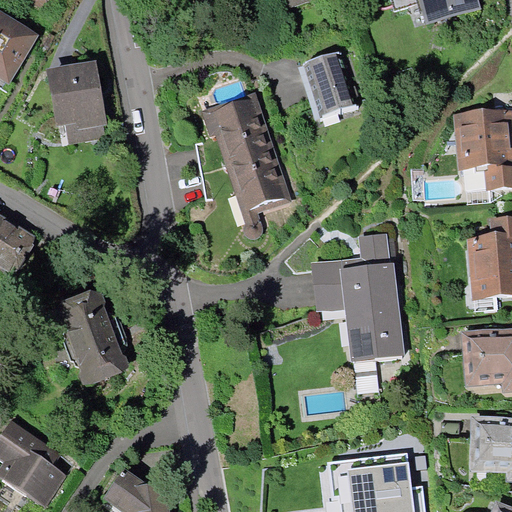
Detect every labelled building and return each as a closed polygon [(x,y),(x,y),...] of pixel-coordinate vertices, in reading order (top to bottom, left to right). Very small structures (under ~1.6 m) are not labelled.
[(59,0),(21,0),(49,17),(59,0)] [(281,0),(287,16),(322,4),(320,0),(281,0)] [(407,0),(417,28),(473,8),(469,0),(407,0)] [(33,38),(0,19),(0,86),(4,88),(33,38)] [(340,56),(300,68),(317,122),(356,110),(340,56)] [(91,65),(37,76),(49,133),(65,130),(68,147),(106,139),(91,65)] [(256,100),(206,116),(238,216),(288,200),(256,100)] [(511,149),(509,117),(453,123),(458,175),(482,172),(484,195),(511,192),(511,149)] [(21,232),(0,222),(0,274),(1,275),(21,232)] [(489,239),(466,241),(473,307),(511,302),(511,222),(487,225),(489,239)] [(358,263),(305,270),(311,319),(337,316),(344,367),(402,359),(385,238),(355,242),(358,263)] [(92,294),(46,312),(79,393),(124,375),(92,294)] [(511,331),(456,338),(464,398),(511,391),(511,331)] [(511,420),(466,420),(466,474),(505,474),(505,487),(511,487),(511,420)] [(46,511),(75,466),(7,424),(0,435),(0,468),(23,482),(15,494),(44,511),(46,511)] [(416,511),(409,454),(328,461),(333,511),(416,511)] [(166,511),(162,493),(116,475),(97,504),(109,511),(166,511)]
